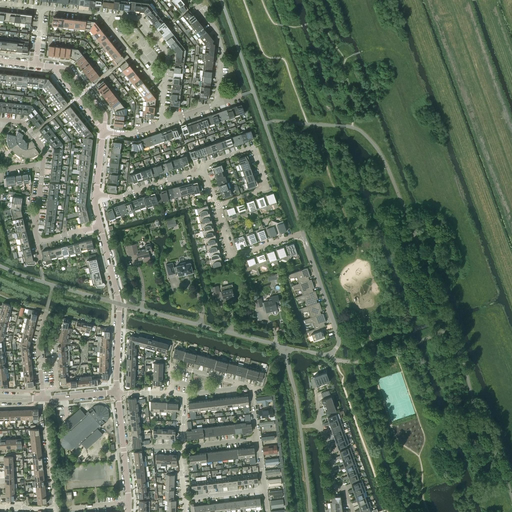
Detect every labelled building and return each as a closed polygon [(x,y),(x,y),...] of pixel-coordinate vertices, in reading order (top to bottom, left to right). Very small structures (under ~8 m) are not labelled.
[(179,0),(174,5),(177,9),(184,3),(181,0),(179,0)] [(144,12),(149,3),(148,3),(141,2),(140,11),(144,12)] [(149,3),(144,12),(146,15),(153,9),(156,8),(153,4),(152,4),(151,3),(150,4),(149,4),(149,3)] [(184,3),(177,9),(180,13),(187,8),(187,7),(184,4),(184,3)] [(150,19),(157,13),(153,9),(154,9),(153,9),(146,15),(147,15),(150,19)] [(190,10),(182,16),(183,16),(186,20),(193,15),(190,11),(190,10)] [(153,23),(160,18),(157,14),(157,13),(150,19),(153,23)] [(193,15),(186,20),(189,24),(189,25),(196,19),(193,15)] [(156,27),(157,27),(164,22),(163,22),(160,18),(153,23),(157,27),(156,27)] [(196,19),(189,25),(193,29),(200,23),(196,19)] [(85,29),(90,30),(95,21),(86,20),(85,29)] [(90,30),(93,34),(100,29),(95,21),(90,30)] [(164,22),(157,27),(157,28),(160,31),(160,32),(167,26),(166,26),(164,22)] [(200,23),(193,29),(196,33),(203,27),(200,23)] [(163,36),(170,30),(167,26),(160,32),(163,36)] [(196,33),(195,34),(198,38),(199,37),(206,32),(206,31),(203,28),(203,27),(196,33)] [(93,34),(97,38),(104,33),(100,29),(93,34)] [(167,40),(174,35),(174,34),(173,35),(170,31),(170,30),(163,36),(167,40)] [(206,32),(199,37),(200,37),(203,41),(203,42),(203,41),(205,45),(215,42),(210,36),(207,32),(206,32)] [(97,38),(100,43),(107,37),(104,33),(97,38)] [(170,44),(177,39),(174,35),(167,40),(170,44)] [(100,43),(103,47),(110,41),(107,37),(100,43)] [(173,49),(180,43),(177,39),(170,44),(170,45),(170,44),(173,48),(173,49)] [(105,53),(107,51),(114,45),(110,41),(103,47),(101,48),(105,53)] [(204,54),(213,55),(214,50),(215,42),(205,45),(205,49),(204,54)] [(180,43),(173,49),(174,49),(176,52),(185,49),(180,43),(181,43),(180,43)] [(107,51),(110,55),(117,50),(114,45),(107,51)] [(69,57),(72,59),(78,49),(70,48),(69,57)] [(72,59),(76,61),(83,55),(78,49),(72,59)] [(110,55),(113,60),(120,54),(117,50),(110,55)] [(120,54),(113,60),(111,61),(115,65),(124,58),(120,54)] [(76,61),(79,65),(86,59),(83,55),(76,61)] [(86,59),(79,65),(82,69),(91,62),(88,58),(86,59)] [(119,67),(123,71),(130,65),(126,61),(119,67)] [(91,62),(82,69),(86,74),(95,66),(91,62)] [(123,71),(126,75),(133,70),(130,65),(123,71)] [(95,66),(86,74),(89,78),(98,71),(95,66)] [(126,75),(129,79),(136,74),(133,70),(126,75)] [(98,71),(89,78),(93,82),(93,83),(98,80),(97,79),(100,77),(102,75),(101,75),(98,71)] [(129,79),(133,84),(140,78),(136,74),(129,79)] [(38,86),(43,87),(48,78),(39,77),(38,86)] [(43,87),(47,92),(54,86),(48,78),(43,87)] [(133,84),(136,88),(143,82),(140,78),(133,84)] [(95,85),(99,91),(106,85),(108,83),(105,79),(100,83),(99,82),(95,85)] [(136,88),(139,92),(146,86),(143,82),(136,88)] [(99,91),(103,95),(110,89),(106,85),(99,91)] [(47,92),(50,96),(58,90),(54,86),(47,92)] [(139,92),(143,96),(150,91),(146,86),(139,92)] [(110,89),(103,95),(106,99),(113,93),(115,92),(112,87),(110,89)] [(50,96),(54,100),(61,94),(58,90),(50,96)] [(143,96),(146,100),(155,98),(150,91),(143,96)] [(106,99),(109,103),(119,96),(115,92),(113,93),(106,99)] [(200,97),(199,99),(208,100),(208,98),(209,93),(200,92),(200,97),(199,97),(200,97)] [(56,105),(57,104),(64,99),(61,94),(54,100),(52,101),(56,105)] [(109,103),(113,107),(120,102),(122,100),(119,96),(109,103)] [(146,100),(146,106),(154,107),(155,98),(146,100)] [(64,99),(57,104),(61,109),(68,103),(64,99)] [(180,100),(171,99),(170,104),(170,106),(179,107),(179,105),(180,100)] [(113,107),(114,111),(125,108),(120,102),(113,107)] [(21,113),(27,114),(32,105),(22,104),(21,113)] [(237,106),(239,114),(240,114),(246,112),(244,106),(242,106),(241,104),(237,106)] [(27,114),(30,119),(38,113),(32,105),(27,114)] [(70,106),(63,111),(66,116),(73,110),(70,106)] [(232,108),(231,108),(234,116),(235,116),(234,116),(239,114),(237,106),(236,106),(232,108)] [(226,109),(229,118),(230,120),(235,119),(234,116),(231,108),(226,109)] [(221,111),(224,120),(229,118),(226,109),(226,110),(221,111)] [(66,116),(64,117),(68,122),(70,120),(77,114),(73,110),(66,116)] [(216,113),(219,121),(224,120),(221,111),(216,113)] [(30,119),(34,123),(41,117),(38,113),(30,119)] [(211,115),(214,123),(219,121),(219,122),(219,121),(216,113),(211,115)] [(77,114),(70,120),(73,124),(80,119),(77,114)] [(206,116),(206,117),(209,125),(214,123),(211,115),(206,117),(206,116)] [(41,117),(34,123),(37,127),(44,122),(41,117)] [(201,118),(204,127),(209,125),(206,117),(201,118)] [(196,120),(200,131),(205,129),(204,127),(201,118),(196,120)] [(80,119),(73,124),(76,128),(83,123),(80,119)] [(123,121),(114,120),(113,127),(119,127),(119,129),(122,130),(123,121)] [(191,122),(194,133),(200,131),(196,120),(191,122)] [(186,124),(189,132),(189,134),(194,133),(191,122),(190,122),(191,122),(186,124)] [(83,123),(76,128),(80,133),(87,127),(83,123)] [(39,130),(43,134),(50,129),(46,124),(39,130)] [(189,132),(186,124),(185,124),(181,125),(182,128),(180,128),(182,134),(188,132),(189,132)] [(24,140),(23,139),(22,139),(22,138),(22,137),(22,136),(23,136),(23,135),(24,134),(24,133),(25,133),(22,129),(22,130),(20,127),(18,128),(17,130),(16,131),(16,132),(15,134),(15,135),(7,134),(7,135),(7,136),(7,137),(7,139),(7,140),(6,140),(9,146),(9,147),(10,148),(14,152),(15,154),(20,158),(20,157),(22,157),(24,158),(26,158),(28,158),(30,158),(32,157),(32,158),(38,155),(39,154),(35,148),(36,147),(34,145),(34,144),(32,141),(31,141),(31,142),(30,142),(29,142),(28,143),(27,143),(26,142),(25,142),(25,141),(24,140)] [(87,127),(80,133),(84,137),(93,135),(87,127)] [(171,129),(174,137),(181,135),(178,129),(177,129),(176,127),(171,129)] [(43,134),(46,139),(53,133),(50,129),(43,134)] [(166,130),(169,139),(174,137),(171,129),(166,130)] [(161,132),(164,141),(165,143),(170,141),(169,139),(166,130),(166,131),(161,132)] [(240,132),(241,134),(244,142),(248,140),(248,141),(249,141),(246,132),(245,130),(240,132)] [(246,132),(249,141),(249,140),(253,139),(253,137),(254,136),(252,130),(246,132)] [(156,134),(159,143),(159,142),(164,141),(161,132),(156,134)] [(46,139),(50,143),(57,137),(53,133),(46,139)] [(151,136),(154,144),(159,142),(159,143),(156,134),(151,136)] [(236,136),(235,136),(238,144),(239,144),(243,142),(244,142),(241,134),(240,134),(236,136)] [(84,137),(83,143),(92,144),(93,135),(84,137)] [(230,135),(225,137),(225,139),(228,148),(233,146),(230,137),(230,135)] [(146,138),(149,146),(153,144),(154,144),(151,136),(146,138)] [(231,137),(230,137),(233,146),(238,144),(235,136),(231,137)] [(50,143),(53,148),(63,145),(57,137),(50,143)] [(141,139),(140,139),(143,148),(144,148),(148,146),(149,146),(146,138),(145,138),(141,139)] [(111,146),(120,147),(122,148),(123,143),(129,144),(130,140),(123,140),(118,139),(115,139),(114,139),(114,140),(112,140),(112,141),(112,146),(111,146)] [(215,141),(215,143),(218,151),(223,149),(223,150),(223,149),(220,141),(220,139),(215,141)] [(220,141),(223,149),(228,148),(225,139),(220,141)] [(210,144),(210,145),(213,153),(218,151),(215,143),(210,145),(210,144)] [(53,148),(53,153),(62,154),(63,145),(53,148)] [(205,146),(208,155),(213,153),(210,145),(205,146)] [(200,148),(203,157),(203,156),(208,155),(205,146),(200,148)] [(195,150),(198,158),(203,157),(200,148),(195,150)] [(198,158),(195,150),(188,152),(190,158),(192,158),(193,160),(198,158)] [(180,155),(181,157),(184,166),(184,165),(189,164),(188,162),(190,161),(187,153),(180,155)] [(240,164),(249,160),(247,155),(245,156),(244,154),(237,157),(240,164)] [(176,159),(179,167),(184,166),(181,157),(176,159)] [(170,159),(165,160),(169,171),(174,169),(171,161),(170,159)] [(171,161),(174,169),(179,167),(176,159),(171,161)] [(160,162),(161,164),(164,173),(169,171),(165,160),(160,162)] [(240,171),(251,167),(249,161),(249,160),(240,164),(238,164),(240,171)] [(160,162),(155,164),(156,166),(159,175),(159,174),(163,173),(164,173),(161,164),(160,162)] [(210,171),(208,172),(209,175),(214,173),(223,170),(220,163),(213,165),(214,167),(212,168),(213,170),(213,172),(212,172),(210,171)] [(151,168),(150,168),(153,176),(154,176),(158,174),(158,175),(159,175),(156,166),(155,166),(151,168)] [(244,176),(253,173),(251,167),(240,171),(241,171),(242,171),(244,176)] [(146,170),(145,170),(148,178),(153,176),(150,168),(146,170)] [(223,170),(214,173),(216,179),(227,175),(225,169),(223,170)] [(140,171),(143,180),(148,178),(145,170),(140,171)] [(135,173),(138,182),(138,181),(143,180),(140,171),(135,173)] [(23,172),(23,174),(24,183),(31,182),(30,174),(27,175),(27,172),(23,172)] [(138,182),(135,173),(129,176),(128,183),(133,181),(133,183),(138,182)] [(245,183),(246,182),(256,179),(253,173),(254,173),(253,173),(244,176),(246,181),(244,182),(245,183)] [(218,185),(227,182),(225,177),(227,176),(227,175),(216,179),(218,185)] [(256,179),(246,182),(249,189),(256,187),(255,185),(257,184),(256,179)] [(192,183),(194,193),(201,191),(199,184),(198,184),(197,182),(192,183)] [(220,192),(229,188),(231,188),(229,182),(227,182),(218,185),(218,186),(220,192)] [(185,185),(188,196),(189,196),(188,194),(194,193),(192,183),(191,183),(185,185)] [(116,185),(107,184),(107,189),(108,189),(108,192),(117,193),(117,190),(116,190),(116,185)] [(179,186),(181,196),(187,195),(187,196),(188,196),(185,185),(179,186)] [(173,188),(172,188),(175,199),(176,199),(176,197),(181,196),(179,186),(173,188)] [(166,189),(168,199),(174,198),(174,200),(175,199),(172,188),(166,190),(166,189)] [(229,188),(220,192),(222,197),(224,196),(225,198),(232,196),(229,188)] [(161,193),(158,194),(161,203),(162,203),(161,201),(168,199),(166,189),(166,190),(161,191),(161,193)] [(149,194),(152,204),(153,204),(159,201),(160,203),(161,203),(158,194),(155,195),(155,193),(149,195),(149,194)] [(263,196),(268,211),(272,205),(277,203),(273,193),(270,194),(269,195),(267,196),(267,194),(263,196)] [(13,194),(12,202),(22,203),(22,199),(25,199),(25,196),(15,195),(13,194)] [(143,197),(147,208),(148,208),(153,206),(152,204),(149,194),(149,195),(143,197)] [(253,199),(253,200),(258,214),(257,210),(262,208),(268,211),(263,196),(260,197),(259,198),(257,199),(257,198),(253,199)] [(137,199),(140,208),(145,206),(146,208),(147,208),(143,197),(137,199)] [(131,201),(130,201),(134,212),(135,212),(135,210),(140,208),(137,199),(131,201)] [(243,202),(243,203),(248,218),(247,213),(252,212),(258,214),(253,200),(250,201),(249,202),(247,202),(247,201),(243,202)] [(124,203),(128,213),(128,214),(134,212),(130,201),(124,203)] [(76,204),(78,212),(87,210),(85,204),(85,203),(76,202),(76,204)] [(118,205),(122,217),(123,216),(122,214),(127,213),(128,213),(124,203),(118,205)] [(233,207),(238,221),(239,221),(237,217),(242,215),(248,218),(243,203),(240,204),(240,205),(237,206),(237,205),(233,206),(233,207)] [(112,208),(115,217),(120,215),(121,217),(122,217),(118,205),(118,206),(112,208)] [(197,208),(198,215),(198,216),(209,213),(210,213),(209,209),(209,210),(207,205),(197,208)] [(232,219),(238,221),(233,207),(230,208),(230,209),(227,209),(227,208),(223,209),(227,220),(232,219)] [(115,217),(112,208),(107,210),(107,212),(105,213),(106,220),(115,217)] [(11,209),(11,210),(13,220),(23,217),(24,217),(23,213),(22,213),(21,210),(11,209)] [(200,223),(211,220),(212,220),(211,217),(210,217),(209,213),(198,216),(198,215),(200,223)] [(13,220),(15,226),(24,224),(23,217),(13,220)] [(175,219),(167,221),(168,227),(172,227),(171,223),(176,222),(175,219)] [(200,223),(202,230),(213,227),(214,227),(213,224),(212,224),(211,220),(200,223)] [(262,223),(267,238),(266,238),(267,239),(271,237),(270,236),(272,235),(273,236),(276,234),(271,220),(268,226),(263,228),(262,223)] [(278,222),(271,220),(276,234),(277,235),(280,234),(280,233),(282,232),(283,232),(287,231),(283,221),(278,222)] [(24,224),(15,226),(16,232),(26,230),(25,228),(27,228),(26,225),(30,224),(30,222),(24,224)] [(252,227),(257,241),(257,242),(261,241),(260,239),(262,239),(263,239),(266,238),(267,238),(262,223),(258,229),(253,231),(252,227)] [(204,238),(204,237),(215,234),(215,235),(215,231),(214,231),(213,227),(202,230),(204,238)] [(242,230),(247,245),(247,246),(251,244),(250,243),(252,242),(253,243),(257,241),(252,227),(248,233),(243,234),(242,230)] [(16,232),(18,238),(27,236),(26,230),(16,232)] [(238,236),(233,238),(237,249),(241,248),(244,247),(243,246),(247,245),(242,230),(238,236)] [(204,237),(206,244),(206,245),(217,242),(217,239),(216,239),(215,235),(215,234),(204,237)] [(18,238),(19,244),(29,242),(27,236),(18,238)] [(92,239),(85,241),(88,250),(94,249),(92,239)] [(85,241),(79,242),(82,252),(88,250),(85,241)] [(19,244),(21,250),(30,248),(29,242),(19,244)] [(79,242),(73,244),(75,253),(82,252),(79,242)] [(208,252),(219,249),(218,246),(217,242),(206,245),(203,245),(204,250),(207,249),(208,252)] [(283,246),(283,247),(288,261),(292,255),(295,254),(296,255),(298,255),(297,253),(293,243),(290,244),(289,245),(287,246),(287,245),(283,246)] [(73,244),(67,245),(69,255),(75,253),(73,244)] [(150,244),(145,245),(146,248),(137,251),(137,250),(136,244),(126,246),(129,255),(137,253),(139,260),(143,258),(143,257),(145,257),(145,260),(150,258),(149,253),(152,252),(150,244)] [(67,245),(61,247),(63,256),(69,255),(67,245)] [(61,247),(55,248),(57,258),(63,256),(61,247)] [(273,249),(273,250),(278,265),(279,265),(277,260),(282,259),(288,261),(283,247),(280,248),(280,249),(277,249),(277,248),(273,249)] [(21,250),(22,257),(32,254),(30,248),(21,250)] [(55,248),(48,250),(51,259),(57,258),(55,248)] [(208,252),(210,259),(220,256),(221,256),(220,253),(219,249),(208,252)] [(51,259),(48,250),(42,251),(44,260),(43,261),(43,262),(43,263),(43,264),(44,264),(44,265),(45,265),(46,265),(52,262),(51,259)] [(263,253),(263,254),(264,254),(269,268),(267,264),(272,262),(278,265),(273,250),(270,251),(270,252),(267,253),(267,251),(263,253)] [(32,254),(22,257),(24,263),(26,262),(27,265),(34,265),(34,264),(35,264),(35,263),(36,263),(36,262),(36,261),(35,261),(35,260),(34,260),(33,260),(32,254)] [(254,257),(259,271),(257,267),(262,266),(269,268),(264,254),(263,254),(260,255),(260,256),(258,256),(257,255),(253,256),(253,257),(254,257)] [(210,259),(209,259),(211,267),(223,264),(222,260),(222,261),(220,256),(210,259)] [(252,269),(259,271),(254,257),(253,257),(250,258),(250,259),(248,260),(247,258),(243,260),(247,271),(252,269)] [(87,260),(88,267),(98,264),(96,258),(87,260)] [(172,263),(166,265),(168,275),(175,273),(175,272),(177,271),(178,276),(183,274),(183,275),(188,274),(188,273),(193,272),(190,263),(185,264),(185,262),(180,263),(181,265),(176,266),(176,267),(174,267),(172,263)] [(88,267),(90,273),(99,270),(98,267),(101,266),(101,264),(98,264),(88,267)] [(291,286),(299,284),(309,280),(311,279),(309,280),(308,277),(307,274),(309,273),(307,268),(287,275),(288,275),(289,278),(296,277),(299,283),(291,286)] [(90,273),(91,279),(101,277),(99,270),(90,273)] [(101,277),(91,279),(93,285),(96,285),(96,287),(103,287),(104,287),(104,286),(105,286),(105,285),(105,284),(105,283),(104,283),(103,282),(102,282),(101,277)] [(295,297),(295,298),(303,295),(313,291),(315,291),(315,290),(313,291),(312,288),(311,286),(313,285),(311,279),(309,280),(299,284),(291,286),(292,286),(293,289),(300,288),(303,295),(295,297)] [(218,286),(211,287),(213,296),(220,294),(220,297),(222,296),(223,298),(224,301),(234,299),(232,288),(227,289),(226,287),(220,288),(221,291),(219,291),(218,286)] [(299,309),(306,306),(307,306),(317,303),(319,302),(317,303),(315,297),(317,296),(315,291),(313,291),(303,295),(295,298),(296,297),(297,301),(304,300),(306,306),(299,309)] [(261,298),(255,300),(256,307),(262,305),(263,308),(265,307),(266,310),(266,312),(272,311),(273,313),(273,314),(274,314),(275,314),(276,314),(277,313),(277,312),(276,310),(277,310),(275,302),(276,302),(277,302),(278,302),(278,301),(279,301),(277,295),(269,297),(270,300),(269,301),(268,300),(267,299),(266,300),(265,301),(265,302),(262,302),(261,298)] [(303,320),(310,318),(321,314),(323,313),(321,314),(319,308),(321,308),(319,302),(317,303),(307,306),(306,306),(299,309),(300,309),(301,312),(308,311),(310,318),(303,320)] [(307,332),(314,329),(319,328),(327,325),(327,324),(325,325),(323,320),(325,319),(323,313),(321,314),(310,318),(303,320),(303,321),(304,320),(305,324),(312,322),(314,329),(307,332)] [(77,321),(76,326),(80,327),(79,331),(85,332),(87,323),(81,322),(77,321)] [(87,323),(85,332),(90,333),(91,327),(96,328),(96,326),(92,325),(87,323)] [(314,329),(307,332),(308,331),(309,335),(311,334),(313,341),(316,340),(317,341),(321,340),(320,338),(324,337),(322,331),(321,332),(320,331),(321,331),(321,330),(320,330),(319,328),(327,325),(319,328),(314,329)] [(131,335),(130,336),(131,337),(135,343),(136,343),(140,344),(142,337),(139,336),(138,337),(133,336),(131,335)] [(59,336),(58,342),(61,342),(61,344),(61,346),(65,345),(65,344),(65,343),(67,344),(69,344),(70,339),(68,339),(59,336)] [(127,344),(127,348),(134,348),(134,344),(135,343),(131,337),(130,336),(129,337),(129,339),(129,344),(127,344)] [(20,346),(21,351),(30,350),(29,345),(21,343),(20,346)] [(185,351),(183,360),(186,360),(190,362),(193,363),(196,354),(196,353),(186,350),(185,351)] [(222,370),(225,371),(227,362),(228,361),(222,360),(217,358),(217,360),(214,368),(217,369),(222,370)] [(254,379),(256,380),(258,371),(259,371),(259,369),(254,368),(248,367),(248,368),(246,377),(248,377),(252,379),(254,379)] [(266,373),(259,371),(258,371),(256,380),(261,381),(263,375),(265,376),(266,373)] [(326,372),(320,374),(323,384),(329,382),(326,372)] [(323,384),(320,374),(313,376),(314,378),(311,378),(312,388),(323,384)] [(24,382),(25,387),(25,389),(36,390),(35,385),(34,386),(33,381),(24,382)] [(241,396),(237,396),(238,405),(243,405),(243,408),(245,408),(247,408),(249,408),(249,405),(248,405),(247,403),(249,403),(248,395),(247,395),(247,394),(244,394),(244,395),(243,396),(243,395),(241,395),(241,396)] [(321,400),(323,406),(333,403),(331,396),(330,397),(329,394),(322,396),(323,399),(321,400)] [(271,396),(257,397),(257,403),(263,402),(264,406),(269,405),(268,402),(272,401),(271,396)] [(129,410),(138,409),(138,403),(140,403),(140,399),(136,400),(136,398),(128,399),(127,399),(127,402),(128,402),(129,404),(128,404),(128,405),(129,405),(129,410)] [(213,398),(210,398),(210,400),(211,408),(211,410),(222,409),(222,407),(221,398),(216,399),(216,398),(214,398),(215,399),(213,399),(213,398)] [(192,400),(188,401),(188,402),(189,410),(190,410),(191,412),(189,412),(190,415),(192,415),(194,414),(195,414),(195,410),(200,410),(199,401),(194,401),(194,400),(193,400),(193,401),(192,402),(192,400)] [(167,402),(166,411),(172,411),(172,414),(176,414),(176,411),(178,411),(178,403),(178,401),(174,401),(174,403),(173,403),(173,401),(172,401),(172,402),(167,402)] [(333,403),(323,406),(326,413),(328,412),(329,415),(335,413),(334,410),(335,409),(333,403)] [(80,409),(64,423),(68,429),(63,433),(65,435),(64,436),(62,437),(62,438),(61,440),(61,441),(61,442),(62,443),(62,445),(63,445),(64,447),(66,448),(67,448),(69,449),(71,448),(72,448),(73,447),(74,446),(76,448),(81,443),(86,449),(103,434),(98,429),(106,422),(107,420),(108,419),(108,417),(109,415),(109,414),(108,412),(108,410),(109,409),(105,406),(104,407),(103,406),(101,405),(99,405),(98,405),(96,405),(94,406),(93,407),(85,414),(80,409)] [(271,410),(259,411),(259,418),(272,416),(271,410)] [(335,414),(335,413),(329,415),(329,417),(327,417),(329,421),(329,422),(337,420),(335,414)] [(240,423),(241,432),(246,432),(246,433),(247,432),(247,431),(248,431),(249,432),(252,432),(252,431),(251,423),(250,423),(249,421),(251,421),(250,418),(248,418),(246,419),(245,419),(245,423),(240,423)] [(330,424),(331,428),(342,424),(340,419),(337,420),(329,422),(330,424)] [(331,428),(333,433),(344,429),(342,424),(331,428)] [(198,437),(197,428),(192,429),(191,426),(187,427),(188,430),(186,431),(187,438),(187,440),(191,439),(191,438),(192,438),(192,439),(193,439),(193,438),(198,437)] [(333,434),(335,438),(345,434),(344,429),(333,433),(333,434)] [(335,438),(336,443),(347,439),(345,434),(335,438)] [(142,441),(141,435),(132,436),(133,441),(132,441),(132,442),(133,442),(133,444),(132,444),(132,447),(133,447),(141,446),(141,445),(145,444),(144,440),(142,441)] [(347,439),(336,443),(338,448),(340,447),(341,449),(347,447),(346,445),(349,444),(347,439)] [(243,448),(244,457),(249,456),(250,460),(251,460),(253,460),(255,459),(255,457),(254,457),(253,455),(255,455),(254,447),(253,446),(250,446),(250,447),(249,447),(249,446),(247,446),(248,447),(243,448)] [(277,446),(264,447),(265,455),(278,453),(277,446)] [(347,447),(341,449),(341,450),(339,451),(341,456),(349,453),(352,452),(350,447),(347,448),(347,447)] [(349,453),(341,456),(343,461),(351,458),(354,458),(352,452),(349,453)] [(192,466),(196,465),(196,463),(201,462),(200,453),(195,454),(195,453),(194,453),(194,454),(192,454),(192,453),(189,453),(189,454),(190,462),(192,462),(192,466)] [(343,461),(345,466),(355,463),(354,458),(351,458),(343,461)] [(270,465),(267,465),(267,469),(280,468),(279,460),(270,461),(270,465)] [(345,466),(347,471),(357,468),(355,463),(345,466)] [(347,471),(348,477),(357,474),(359,473),(357,468),(347,471)] [(280,469),(266,471),(267,478),(281,476),(280,469)] [(357,474),(348,477),(350,482),(354,481),(354,482),(359,480),(358,479),(357,474)] [(281,479),(268,480),(268,487),(282,486),(281,479)] [(355,483),(351,485),(353,489),(353,490),(364,486),(362,481),(361,479),(359,480),(354,482),(355,483)] [(353,490),(355,495),(366,491),(364,486),(353,490)] [(282,490),(269,491),(270,498),(283,497),(282,490)] [(355,495),(357,500),(365,497),(367,496),(366,491),(355,495)] [(331,495),(332,502),(341,501),(340,496),(334,496),(333,494),(331,495)] [(357,500),(359,505),(367,502),(365,497),(357,500)] [(359,505),(360,510),(369,507),(371,506),(369,501),(367,502),(359,505)]
